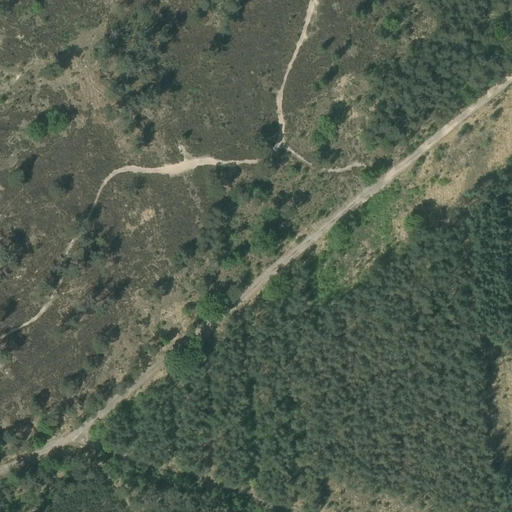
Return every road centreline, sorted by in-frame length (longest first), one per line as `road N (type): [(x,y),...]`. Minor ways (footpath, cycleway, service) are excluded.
road 1 (track): [(511,70),(75,436),(0,471)]
road 2 (track): [(75,436),(303,511)]
